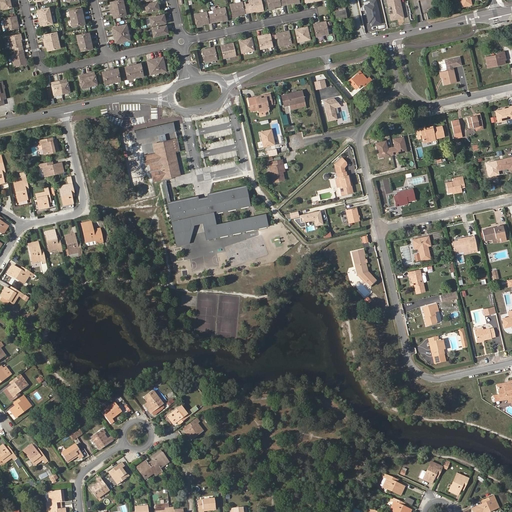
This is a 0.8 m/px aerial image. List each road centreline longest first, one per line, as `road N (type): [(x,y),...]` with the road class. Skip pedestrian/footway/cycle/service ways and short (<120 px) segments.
road 1 (residential): [(511,361),(438,378),(410,364),(379,229)]
road 2 (tertiary): [(224,84),(278,62),(392,36)]
road 3 (residential): [(62,110),(83,204),(73,215),(22,226)]
road 4 (residential): [(316,12),(181,41)]
road 5 (residential): [(379,229),(511,199)]
road 6 (residential): [(107,57),(40,65),(24,0)]
